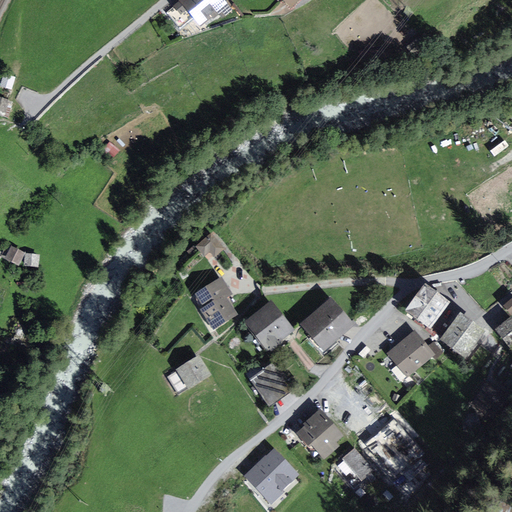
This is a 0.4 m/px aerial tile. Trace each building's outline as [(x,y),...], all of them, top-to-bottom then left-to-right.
[(211,0),(182,0),(173,9),(196,34),(221,11),(211,0)] [(276,0),(287,11),(297,0),(276,0)] [(426,63),(412,51),(401,65),(415,76),(426,63)] [(16,79),(0,74),(0,86),(13,90),(16,79)] [(14,104),(0,99),(0,115),(8,119),(14,104)] [(119,149),(108,141),(101,150),(112,159),(119,149)] [(239,259),(212,230),(193,247),(220,277),(239,259)] [(20,249),(8,243),(0,258),(13,264),(20,249)] [(37,254),(27,253),(26,264),(36,264),(37,254)] [(243,318),(220,277),(192,292),(214,333),(243,318)] [(450,304),(423,287),(407,312),(434,330),(450,304)] [(356,324),(329,296),(300,324),(327,351),(356,324)] [(294,329),(269,298),(243,318),(268,349),(294,329)] [(484,329),(459,311),(440,337),(465,355),(484,329)] [(511,346),(511,318),(510,316),(495,329),(511,348),(511,346)] [(436,349),(413,327),(378,363),(401,385),(436,349)] [(210,374),(197,354),(174,368),(186,388),(210,374)] [(252,377),(268,404),(292,389),(276,363),(252,377)] [(509,396),(488,380),(471,402),(493,418),(509,396)] [(344,433),(320,408),(296,429),(324,459),(340,444),(336,440),(344,433)] [(479,412),(464,414),(466,427),(481,425),(479,412)] [(425,451),(388,415),(361,443),(398,479),(425,451)] [(304,470),(282,445),(245,474),(267,499),(304,470)] [(371,465),(354,449),(335,468),(352,485),(371,465)]
